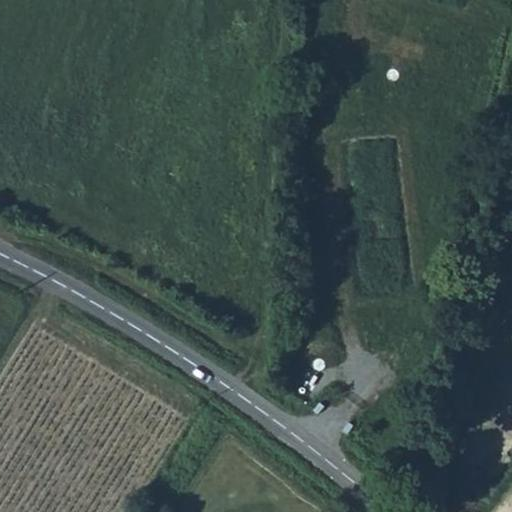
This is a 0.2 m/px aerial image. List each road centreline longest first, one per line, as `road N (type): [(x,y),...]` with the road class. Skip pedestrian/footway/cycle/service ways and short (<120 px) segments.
road 1 (track): [(0,232),(42,240),(209,335),(251,344),(274,299),(277,0)]
road 2 (tertiary): [(391,511),(238,394),(107,310),(0,255)]
